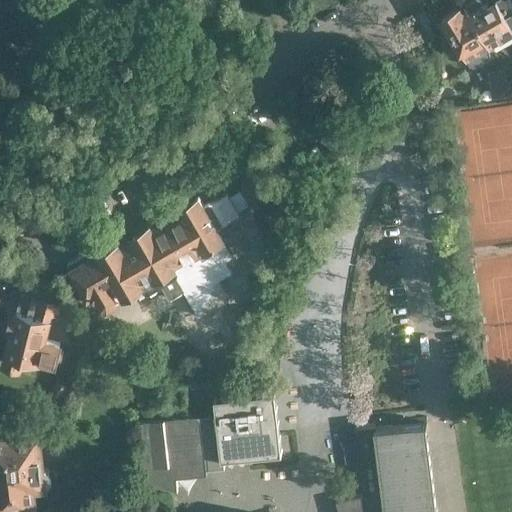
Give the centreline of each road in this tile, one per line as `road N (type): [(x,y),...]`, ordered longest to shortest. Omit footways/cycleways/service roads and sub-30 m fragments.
road 1 (residential): [(0,215),(22,214),(392,0)]
road 2 (residential): [(0,138),(61,0)]
